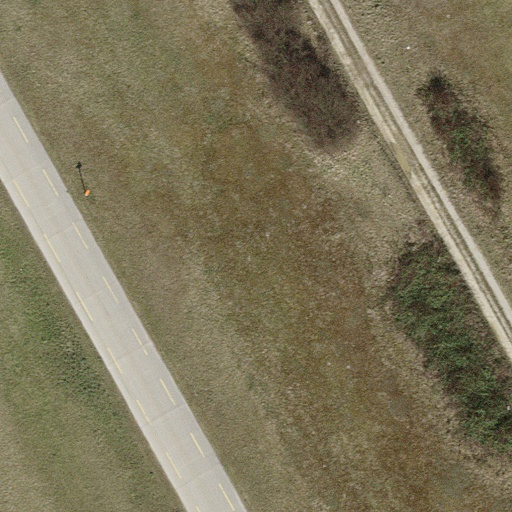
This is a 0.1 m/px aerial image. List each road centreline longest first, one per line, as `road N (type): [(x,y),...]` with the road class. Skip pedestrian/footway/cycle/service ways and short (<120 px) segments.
road 1 (unclassified): [(0,107),(226,511)]
road 2 (track): [(511,330),(327,0)]
